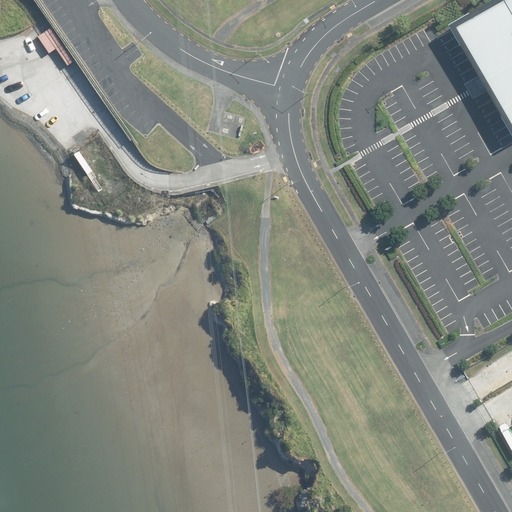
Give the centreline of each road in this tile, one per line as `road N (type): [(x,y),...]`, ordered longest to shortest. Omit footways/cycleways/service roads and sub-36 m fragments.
road 1 (unclassified): [(495,511),(304,179),(286,122),(286,90)]
road 2 (unclassified): [(286,90),(201,61),(131,0)]
road 3 (unclassified): [(286,90),(332,26),(378,0)]
